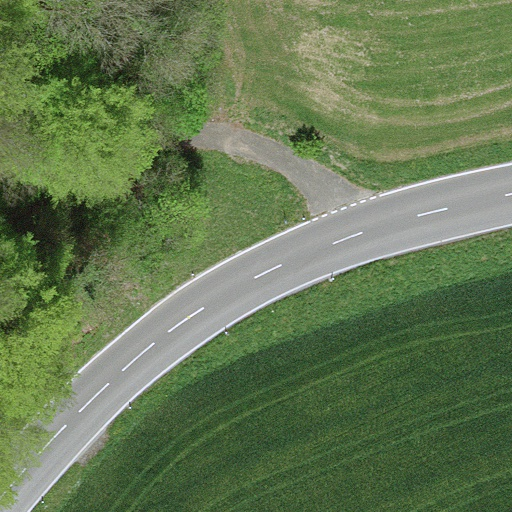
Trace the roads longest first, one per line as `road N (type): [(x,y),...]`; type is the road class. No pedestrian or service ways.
road 1 (tertiary): [(0,494),(81,401),(185,319),(353,233),(511,197)]
road 2 (track): [(353,233),(336,194),(264,150),(200,134),(96,148),(0,218)]
